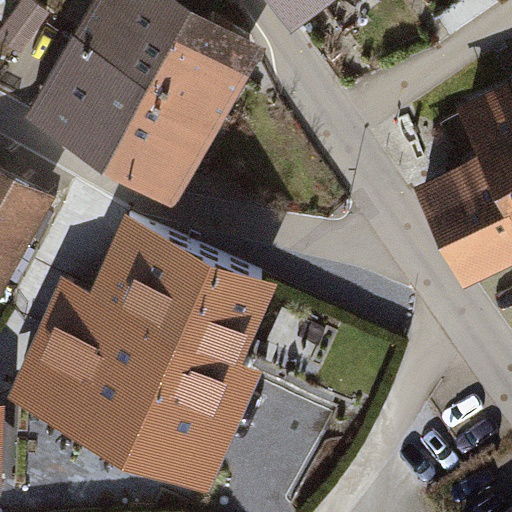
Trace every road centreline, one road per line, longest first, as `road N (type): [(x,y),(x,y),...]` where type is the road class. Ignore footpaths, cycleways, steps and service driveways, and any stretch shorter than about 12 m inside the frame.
road 1 (residential): [(0,116),(167,203),(244,227),(417,249)]
road 2 (residential): [(332,511),(383,441),(457,308)]
road 3 (residential): [(332,129),(511,25)]
road 4 (tertiary): [(332,129),(254,0)]
road 5 (tertiary): [(417,249),(332,129)]
